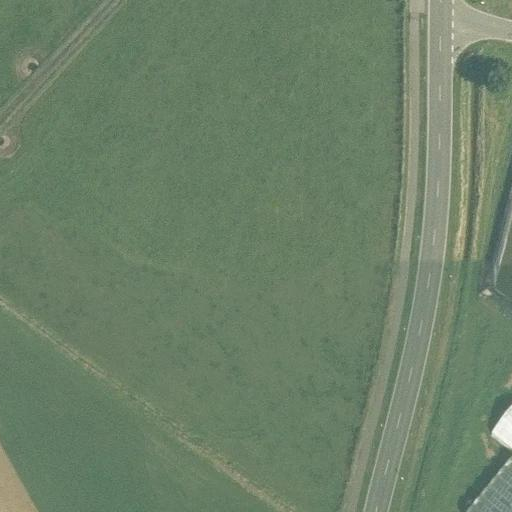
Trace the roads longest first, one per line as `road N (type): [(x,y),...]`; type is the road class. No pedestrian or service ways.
road 1 (tertiary): [(439,5),(437,171),(424,303),(379,511)]
road 2 (track): [(118,0),(0,129)]
